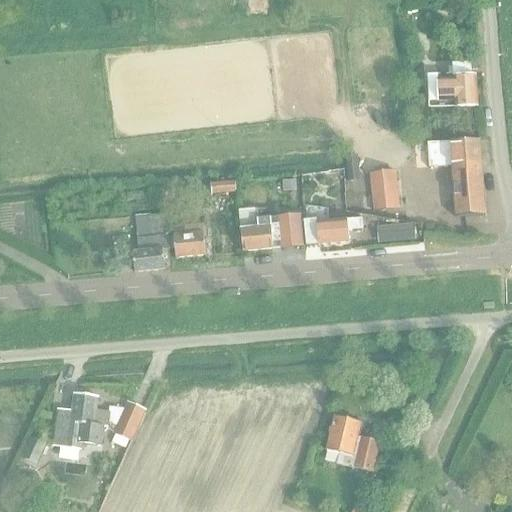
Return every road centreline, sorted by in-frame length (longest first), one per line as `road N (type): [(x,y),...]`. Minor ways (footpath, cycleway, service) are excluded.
road 1 (secondary): [(0,297),(511,255)]
road 2 (residential): [(0,358),(486,319)]
road 3 (residential): [(511,221),(500,168),(488,0)]
road 4 (residential): [(428,459),(486,319)]
